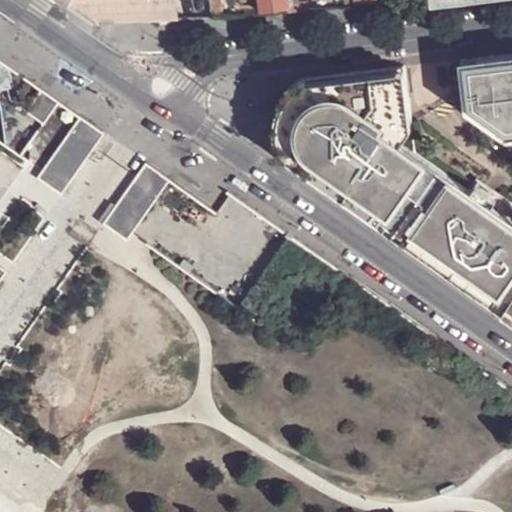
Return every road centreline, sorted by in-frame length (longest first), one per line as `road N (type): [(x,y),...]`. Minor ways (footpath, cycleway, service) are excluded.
road 1 (tertiary): [(170,108),(511,347)]
road 2 (residential): [(257,58),(511,26)]
road 3 (residential): [(257,58),(236,53),(122,66),(96,58)]
